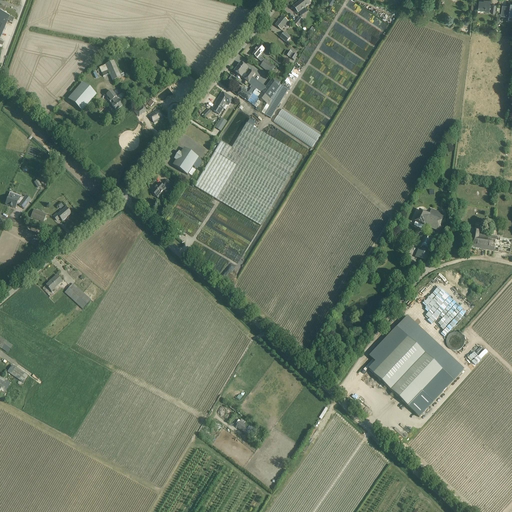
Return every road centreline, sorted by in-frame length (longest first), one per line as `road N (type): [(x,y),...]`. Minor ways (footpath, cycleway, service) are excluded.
road 1 (unclassified): [(334,395),(124,197)]
road 2 (tertiary): [(124,197),(280,0)]
road 3 (unclassified): [(334,395),(420,279),(469,257)]
road 4 (unclassified): [(457,511),(334,395)]
road 5 (track): [(0,84),(124,197)]
road 6 (tertiary): [(0,302),(124,197)]
